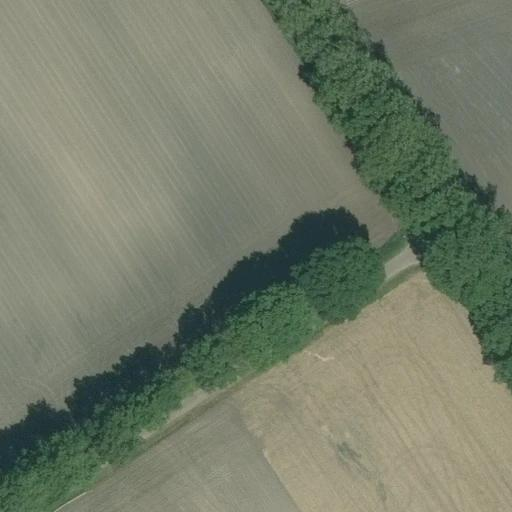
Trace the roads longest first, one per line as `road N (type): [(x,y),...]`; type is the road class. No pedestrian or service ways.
road 1 (unclassified): [(23,511),(438,238)]
road 2 (unclassified): [(438,238),(283,0)]
road 3 (unclassified): [(511,349),(438,238)]
